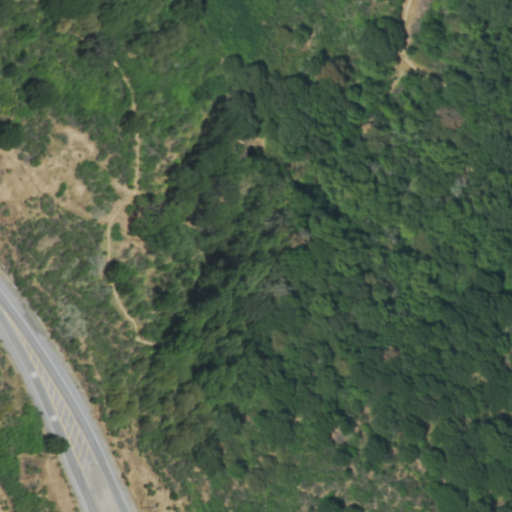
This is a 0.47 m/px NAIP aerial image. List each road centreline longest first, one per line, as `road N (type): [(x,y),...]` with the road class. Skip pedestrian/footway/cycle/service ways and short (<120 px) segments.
road 1 (primary): [(125,511),(70,399),(0,301)]
road 2 (primary): [(0,312),(52,405),(96,511)]
